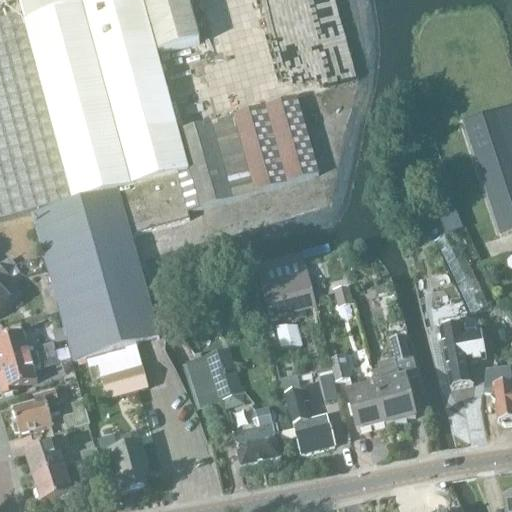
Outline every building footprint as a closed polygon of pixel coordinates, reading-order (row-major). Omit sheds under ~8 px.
[(7,0),(9,2),(13,20),(23,17),(25,25),(116,0),(7,0)] [(142,0),(116,0),(25,25),(74,203),(74,206),(117,194),(178,178),(190,175),(179,134),(158,57),(142,0)] [(189,0),(142,0),(158,57),(201,45),(189,0)] [(13,20),(0,23),(0,223),(32,215),(33,217),(74,206),(74,203),(25,25),(23,17),(13,20)] [(294,92),(349,85),(346,61),(291,67),(294,92)] [(190,175),(178,178),(187,214),(318,176),(296,100),(179,134),(190,175)] [(511,108),(463,124),(501,238),(511,234),(511,108)] [(178,178),(117,194),(129,237),(189,220),(187,214),(178,178)] [(446,192),(431,198),(447,237),(462,231),(446,192)] [(74,206),(33,217),(74,364),(134,347),(158,341),(129,237),(117,194),(74,206)] [(489,309),(454,236),(435,245),(471,318),(489,309)] [(4,273),(0,276),(0,314),(11,303),(0,292),(0,288),(10,279),(4,273)] [(310,281),(263,293),(270,321),(317,308),(310,281)] [(44,315),(56,312),(53,297),(40,300),(44,315)] [(466,319),(440,324),(442,337),(451,391),(473,387),(469,365),(487,362),(483,334),(469,336),(468,332),(466,319)] [(0,340),(0,367),(0,368),(30,360),(55,353),(53,346),(36,351),(35,347),(27,349),(23,335),(0,340)] [(390,343),(396,366),(410,362),(404,339),(390,343)] [(206,358),(221,404),(244,397),(229,351),(206,358)] [(55,353),(30,360),(0,368),(2,375),(0,376),(0,388),(3,398),(18,394),(17,390),(37,384),(33,370),(40,368),(39,365),(57,360),(55,353)] [(330,361),(336,385),(350,381),(344,358),(330,361)] [(376,387),(386,426),(386,428),(416,420),(405,379),(400,381),(397,369),(373,375),(376,387)] [(511,428),(511,379),(511,370),(486,373),(484,396),(495,397),(495,399),(492,403),(496,407),(499,426),(502,426),(505,429),(511,428)] [(386,426),(376,387),(347,394),(357,433),(386,426)] [(55,393),(40,397),(34,399),(36,406),(13,412),(16,424),(13,427),(15,436),(20,436),(20,438),(53,428),(50,418),(60,415),(57,407),(59,406),(55,393)] [(287,400),(302,458),(334,449),(327,418),(309,423),(302,396),(287,400)] [(63,419),(67,433),(90,426),(83,400),(71,404),(74,416),(63,419)] [(259,432),(233,437),(241,469),(281,459),(275,437),(278,436),(276,427),(273,426),(275,418),(268,411),(254,414),(251,423),(259,432)] [(115,438),(98,443),(102,458),(111,455),(122,496),(146,489),(142,473),(148,471),(141,446),(133,448),(130,436),(115,441),(115,438)] [(25,455),(33,480),(64,470),(64,469),(74,466),(70,454),(60,457),(56,444),(25,455)] [(96,451),(80,455),(83,464),(98,460),(96,451)] [(98,460),(83,464),(86,474),(101,470),(98,460)] [(79,465),(64,470),(33,480),(42,506),(73,496),(87,491),(79,465)]
